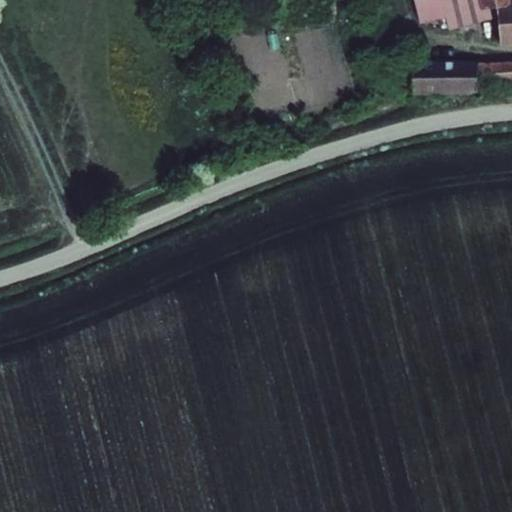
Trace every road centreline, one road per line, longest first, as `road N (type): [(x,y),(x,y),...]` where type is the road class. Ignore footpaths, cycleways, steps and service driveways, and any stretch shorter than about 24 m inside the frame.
road 1 (residential): [(0,279),(317,154),(440,121),(511,112)]
road 2 (track): [(82,248),(0,65)]
